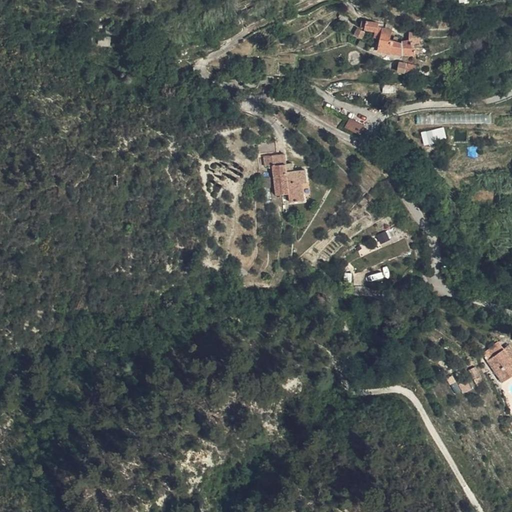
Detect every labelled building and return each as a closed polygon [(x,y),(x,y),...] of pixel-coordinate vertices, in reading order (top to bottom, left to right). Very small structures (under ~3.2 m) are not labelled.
[(375,23),(374,30),(385,32),(386,25),(375,23)] [(389,37),(397,39),(398,31),(390,29),(390,33),(389,37)] [(432,45),(432,35),(424,35),(421,34),(419,42),(427,44),(432,45)] [(410,43),(400,40),(397,39),(389,37),(385,37),(385,41),(388,41),(387,50),(408,53),(408,54),(412,55),(413,53),(425,55),(427,44),(419,42),(411,41),(410,43)] [(350,131),(365,137),(369,127),(354,121),(350,131)] [(444,127),(421,132),(424,144),(446,139),(444,127)] [(295,183),(294,176),(291,166),(271,170),(273,182),(281,180),(288,207),(301,205),(303,212),(316,209),(312,193),(315,191),(313,179),(300,182),(295,183)] [(377,234),(379,243),(392,240),(389,231),(377,234)] [(498,349),(504,357),(511,352),(505,344),(498,349)] [(490,354),(496,363),(504,357),(498,349),(490,354)] [(496,363),(507,381),(511,378),(511,377),(511,375),(509,372),(511,369),(511,352),(504,357),(496,363)] [(483,372),(478,376),(489,390),(493,386),(483,372)]
